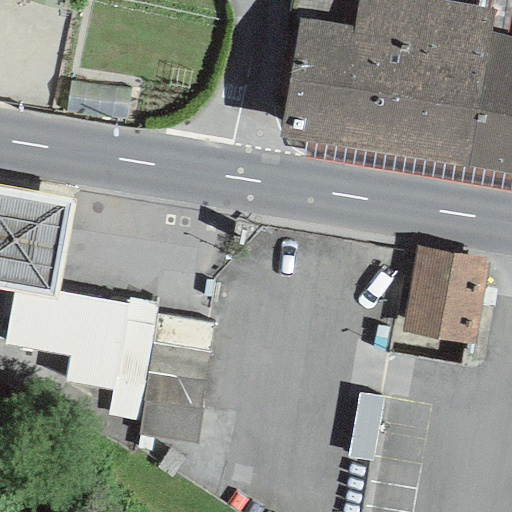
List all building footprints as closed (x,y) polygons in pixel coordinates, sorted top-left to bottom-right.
[(357,0),(352,28),(298,18),(279,138),(305,142),(511,175),(511,37),(490,33),(494,10),(435,0),(357,0)] [(125,120),(130,89),(69,81),(64,112),(125,120)] [(511,175),(305,142),(303,159),(511,193),(511,175)] [(58,291),(75,203),(0,187),(0,291),(12,293),(56,300),(58,291)] [(415,246),(401,332),(474,345),(487,260),(415,246)] [(107,414),(138,421),(156,314),(157,304),(128,298),(128,305),(58,291),(56,300),(12,293),(4,345),(68,358),(63,382),(111,392),(107,414)] [(138,421),(137,436),(197,443),(212,325),(156,314),(138,421)] [(376,457),(364,511),(411,511),(431,416),(383,406),(385,394),(363,389),(350,451),(376,457)]
